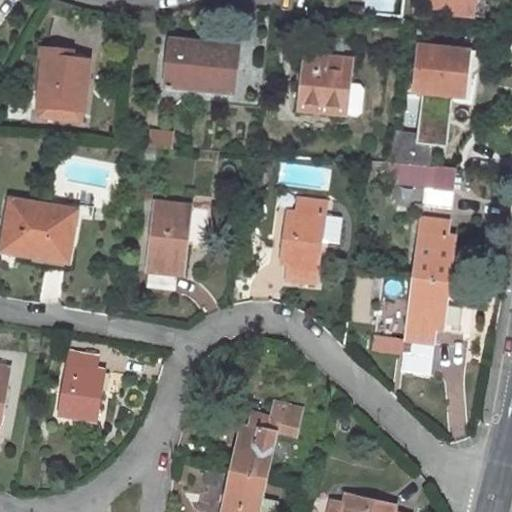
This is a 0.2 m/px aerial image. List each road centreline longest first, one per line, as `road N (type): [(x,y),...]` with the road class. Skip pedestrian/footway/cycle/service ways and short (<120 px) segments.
road 1 (residential): [(487,511),(292,334),(263,323),(230,323),(193,341),(142,451),(112,487),(81,507),(48,511)]
road 2 (unknown): [(0,305),(193,341)]
